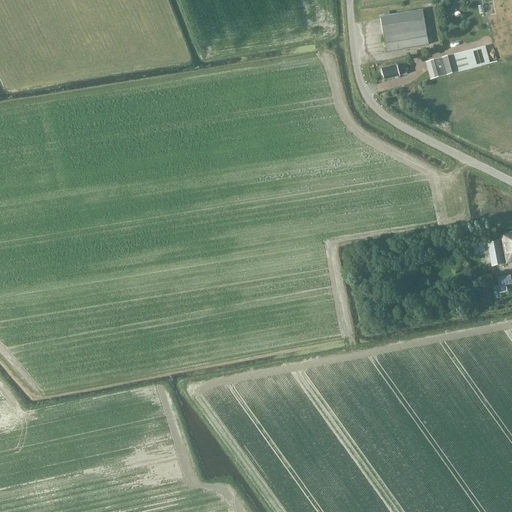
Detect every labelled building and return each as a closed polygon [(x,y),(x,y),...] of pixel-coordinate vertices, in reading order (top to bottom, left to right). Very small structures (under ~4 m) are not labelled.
[(423,11),(380,18),(387,53),(429,46),(423,11)] [(431,81),(490,65),(485,47),(426,63),(431,81)] [(384,81),(407,75),(403,61),(396,63),(396,66),(382,70),(384,81)] [(414,103),(417,97),(411,94),(408,100),(414,103)] [(506,265),(511,264),(511,232),(500,235),(506,265)] [(492,268),(504,265),(499,242),(487,244),(492,268)] [(502,276),(495,278),(498,288),(505,287),(502,276)]
